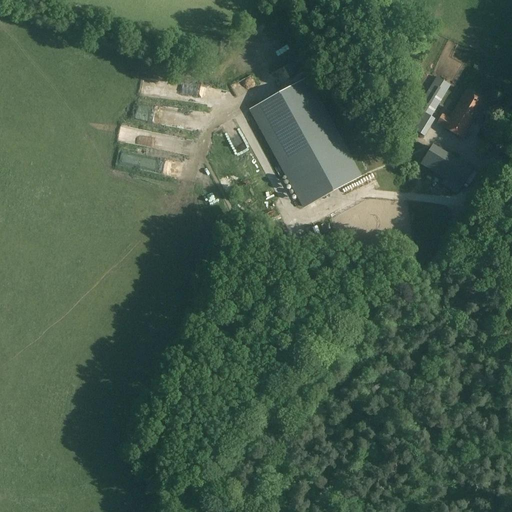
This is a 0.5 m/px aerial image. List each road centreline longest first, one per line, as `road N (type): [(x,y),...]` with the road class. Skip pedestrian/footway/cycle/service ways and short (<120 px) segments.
road 1 (track): [(158,511),(203,485),(436,255),(511,125)]
road 2 (track): [(202,155),(234,220),(132,446),(153,511)]
road 3 (track): [(405,285),(377,407),(308,511)]
road 4 (track): [(436,255),(511,392)]
